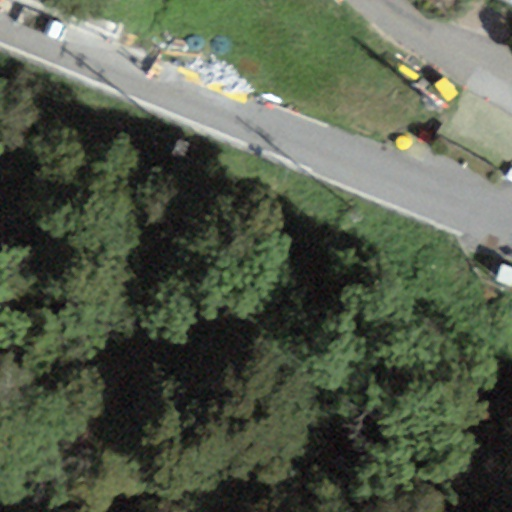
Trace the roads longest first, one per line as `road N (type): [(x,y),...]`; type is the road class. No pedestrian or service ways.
road 1 (tertiary): [(0,23),(367,174),(511,217)]
road 2 (unclassified): [(370,0),(429,44),(511,84)]
